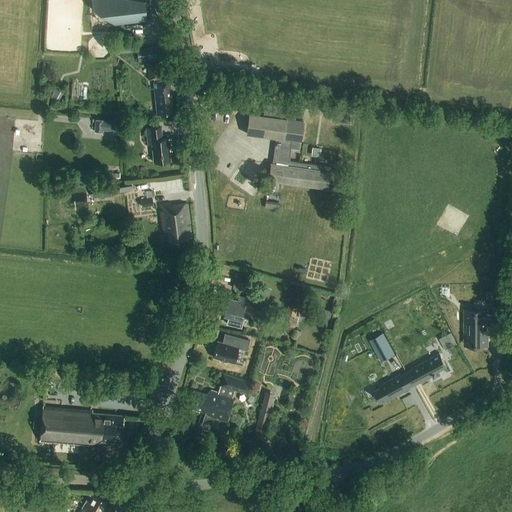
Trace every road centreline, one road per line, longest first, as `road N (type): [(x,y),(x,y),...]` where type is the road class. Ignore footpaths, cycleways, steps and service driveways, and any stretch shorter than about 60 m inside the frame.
road 1 (tertiary): [(129,488),(182,352),(202,246),(170,0)]
road 2 (tertiary): [(129,488),(335,474)]
road 3 (tertiary): [(335,474),(389,455),(511,387)]
road 4 (tertiary): [(129,488),(0,473)]
